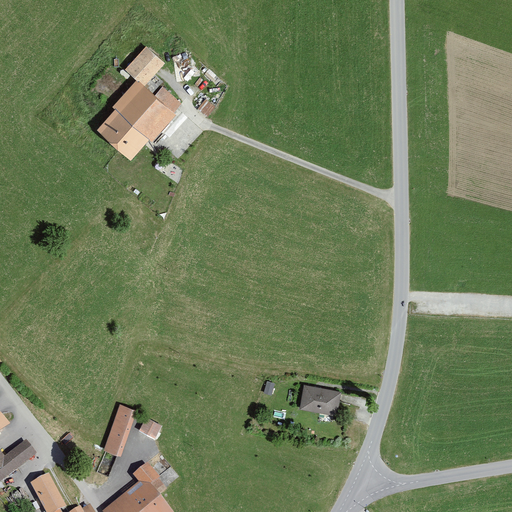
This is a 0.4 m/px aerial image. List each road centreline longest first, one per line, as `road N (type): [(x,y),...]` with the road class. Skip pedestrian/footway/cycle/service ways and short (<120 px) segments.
road 1 (tertiary): [(397,0),(399,329),(357,476)]
road 2 (track): [(206,124),(400,203)]
road 3 (residential): [(99,511),(0,378)]
road 4 (tertiary): [(511,466),(397,484),(357,476)]
